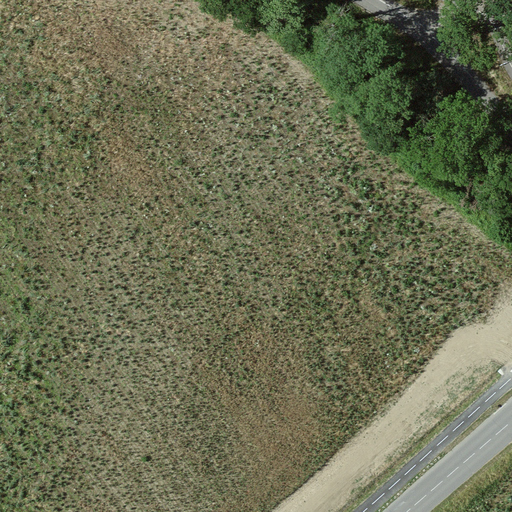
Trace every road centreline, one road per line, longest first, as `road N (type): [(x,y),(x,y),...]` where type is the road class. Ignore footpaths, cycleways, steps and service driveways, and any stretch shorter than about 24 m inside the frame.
road 1 (unclassified): [(375,0),(427,31),(511,126)]
road 2 (unclassified): [(511,421),(408,511)]
